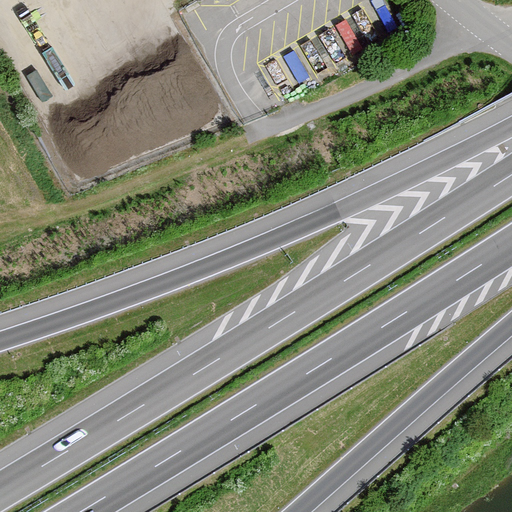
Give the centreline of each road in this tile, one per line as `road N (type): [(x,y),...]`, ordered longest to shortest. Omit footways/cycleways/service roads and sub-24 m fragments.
road 1 (motorway): [(511,174),(0,491)]
road 2 (motorway): [(511,126),(223,260),(0,340)]
road 3 (motorway): [(79,511),(511,244)]
road 4 (motorway): [(296,511),(511,323)]
